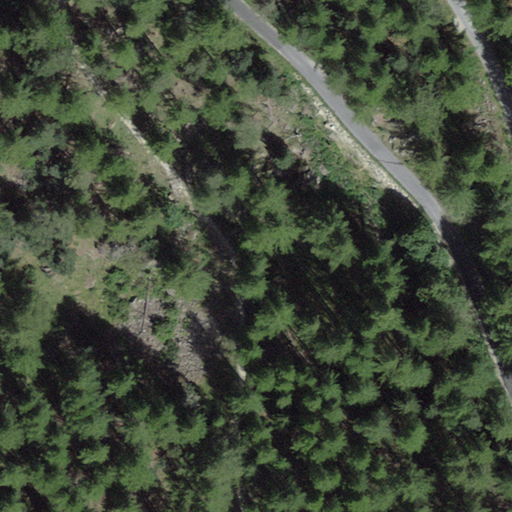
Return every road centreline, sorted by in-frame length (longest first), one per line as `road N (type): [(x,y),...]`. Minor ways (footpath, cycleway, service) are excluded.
road 1 (track): [(229,0),(399,168),(490,304),(511,357)]
road 2 (track): [(511,137),(456,0)]
